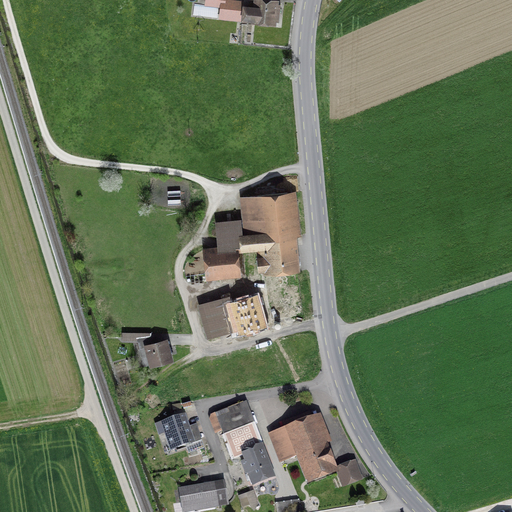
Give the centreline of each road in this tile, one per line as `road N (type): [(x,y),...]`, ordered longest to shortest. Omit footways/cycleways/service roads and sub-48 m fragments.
road 1 (primary): [(421,511),(362,436),(333,358),(304,93),(310,0)]
road 2 (unclassified): [(135,511),(0,95)]
road 3 (track): [(6,0),(54,148),(75,160),(188,175),(223,195)]
